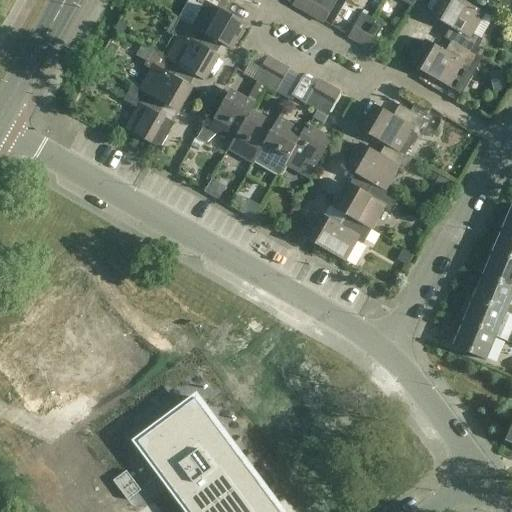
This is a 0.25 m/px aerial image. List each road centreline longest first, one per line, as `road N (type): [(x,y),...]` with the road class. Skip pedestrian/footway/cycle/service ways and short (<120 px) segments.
road 1 (unclassified): [(391,347),(0,135)]
road 2 (unclassified): [(391,347),(493,156)]
road 3 (unclassified): [(478,471),(391,347)]
road 4 (residential): [(262,3),(384,69)]
road 5 (residential): [(384,69),(505,135)]
road 6 (tertiary): [(0,117),(65,0)]
road 7 (residential): [(305,217),(366,100)]
road 8 (residential): [(366,100),(252,37)]
